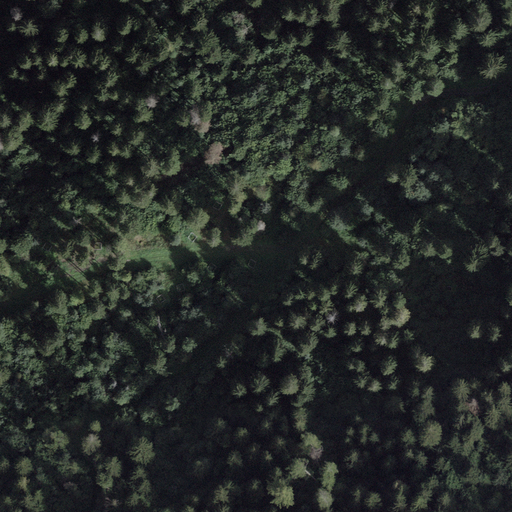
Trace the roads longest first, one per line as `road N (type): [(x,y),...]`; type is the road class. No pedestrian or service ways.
road 1 (track): [(299,248),(183,374),(77,444),(84,490),(78,511)]
road 2 (track): [(299,248),(127,256),(59,272),(0,323)]
road 3 (track): [(511,83),(484,93),(437,91),(412,109),(381,167),(312,225),(299,248)]
